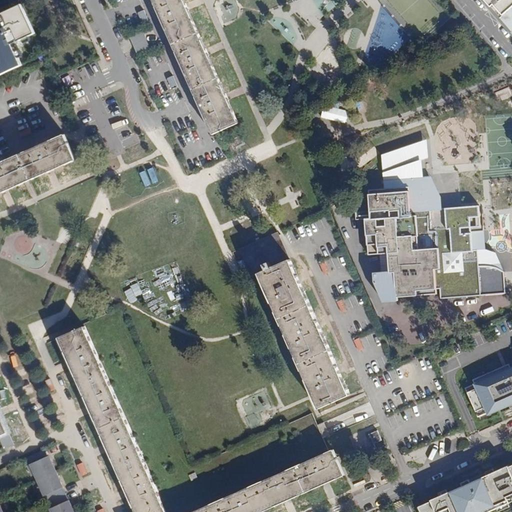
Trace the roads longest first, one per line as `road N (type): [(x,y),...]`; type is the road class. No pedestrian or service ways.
road 1 (residential): [(334,511),(511,435)]
road 2 (unknown): [(185,185),(209,231),(294,195)]
road 3 (unknown): [(306,246),(227,269),(209,231)]
